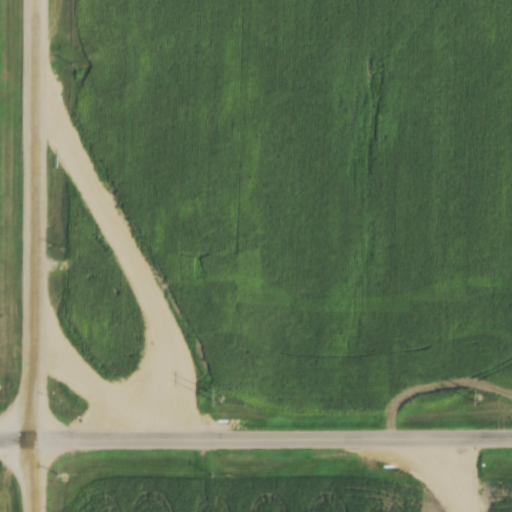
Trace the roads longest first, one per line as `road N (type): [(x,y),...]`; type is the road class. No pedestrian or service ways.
road 1 (tertiary): [(511,430),(35,434)]
road 2 (residential): [(35,434),(35,0)]
